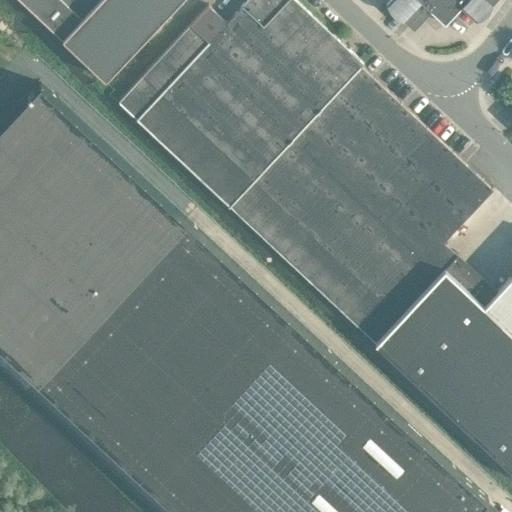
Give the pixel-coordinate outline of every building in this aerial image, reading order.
[(23,0),(104,76),(175,0),(23,0)] [(386,0),(413,26),(430,9),(437,0),(386,0)] [(437,0),(430,9),(444,22),(461,5),(476,18),(492,0),(437,0)] [(471,511),(486,496),(187,219),(35,378),(180,511),(471,511)] [(444,265),(376,340),(511,468),(511,272),(483,302),(444,265)]
